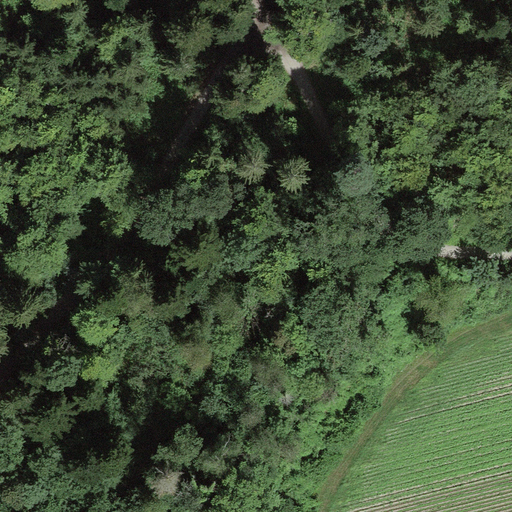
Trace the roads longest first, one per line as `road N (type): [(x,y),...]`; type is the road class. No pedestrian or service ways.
road 1 (track): [(272,0),(116,240),(0,371)]
road 2 (track): [(511,253),(391,242),(372,231),(273,5)]
road 3 (track): [(159,511),(227,393),(348,313),(374,285),(391,242)]
road 4 (track): [(511,317),(475,329),(426,361),(353,462),(330,511)]
road 5 (track): [(372,231),(227,227),(116,240)]
